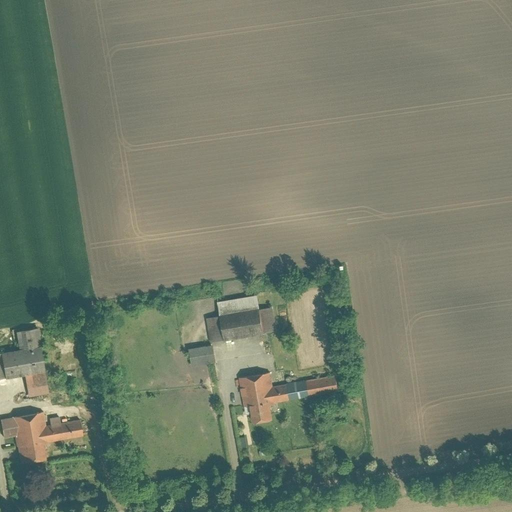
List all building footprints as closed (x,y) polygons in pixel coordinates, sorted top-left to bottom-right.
[(207,316),(212,342),(279,331),(274,304),(261,306),(259,292),(218,299),(221,314),(207,316)] [(0,377),(27,374),(29,390),(47,388),(39,327),(17,330),(19,346),(0,348),(0,377)] [(187,350),(190,367),(203,365),(200,347),(187,350)] [(255,421),(276,418),(273,403),(340,392),(337,373),(274,384),(272,371),(240,377),(245,404),(251,403),(255,421)] [(15,433),(20,462),(52,457),(51,446),(86,440),(83,419),(62,422),(60,414),(50,416),(51,424),(43,425),(41,411),(2,417),(5,435),(15,433)]
